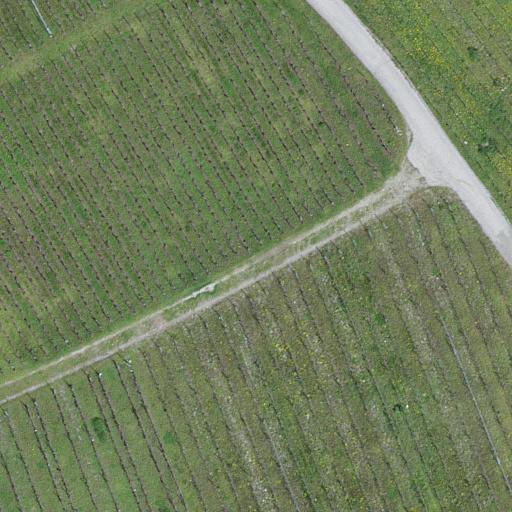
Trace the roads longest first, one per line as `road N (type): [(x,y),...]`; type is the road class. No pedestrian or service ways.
road 1 (track): [(449,164),(0,399)]
road 2 (track): [(321,0),(449,164),(511,261)]
